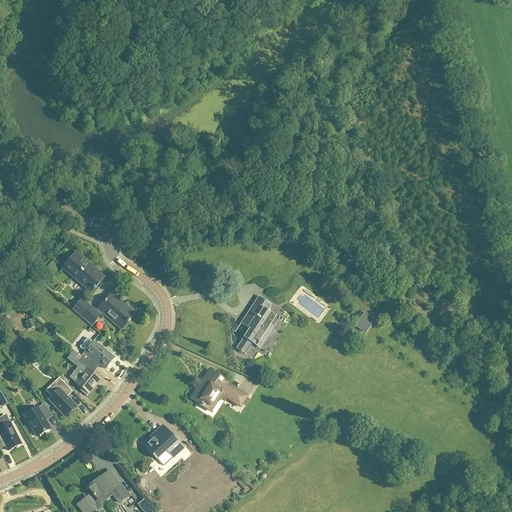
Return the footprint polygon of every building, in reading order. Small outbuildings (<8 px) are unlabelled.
[(104,278),(76,253),(63,268),(91,293),(104,278)] [(135,315),(111,294),(98,309),(122,330),(135,315)] [(249,330),(236,349),(241,351),(245,354),(245,355),(252,344),(255,340),(263,345),(264,345),(259,342),(265,334),(269,337),(275,328),(270,325),(276,317),(272,314),(268,312),(271,306),(258,297),(243,321),(245,327),(249,330)] [(307,297),(300,305),(322,324),(329,316),(307,297)] [(73,310),(82,317),(91,307),(82,300),(73,310)] [(101,316),(91,307),(82,317),(92,326),(101,316)] [(80,348),(85,352),(81,358),(96,370),(100,365),(105,369),(114,358),(93,342),(93,343),(88,339),(80,348)] [(93,375),(96,370),(81,358),(80,358),(77,356),(74,360),(86,370),(76,384),(82,389),(80,391),(87,397),(100,380),(93,375)] [(240,407),(241,405),(246,397),(247,397),(228,385),(229,383),(210,371),(191,400),(210,412),(222,395),(223,396),(227,399),(240,407)] [(73,392),(59,378),(46,391),(51,397),(49,400),(65,418),(77,407),(67,397),(73,392)] [(217,415),(224,404),(219,401),(212,412),(217,415)] [(45,420),(51,415),(44,405),(38,409),(37,408),(25,416),(37,437),(50,430),(45,420)] [(0,449),(6,446),(9,452),(21,445),(10,423),(8,424),(5,418),(0,420),(0,449)] [(163,427),(143,445),(157,460),(167,451),(173,458),(183,449),(163,427)] [(100,504),(113,495),(119,503),(129,496),(110,472),(88,489),(93,495),(93,496),(94,497),(90,500),(89,498),(84,502),(83,501),(77,506),(82,511),(90,511),(95,509),(92,505),(98,501),(100,504)] [(138,488),(142,489),(145,486),(145,480),(143,477),(139,476),(136,479),(135,485),(138,488)] [(145,500),(139,505),(144,511),(149,511),(152,510),(145,500)]
